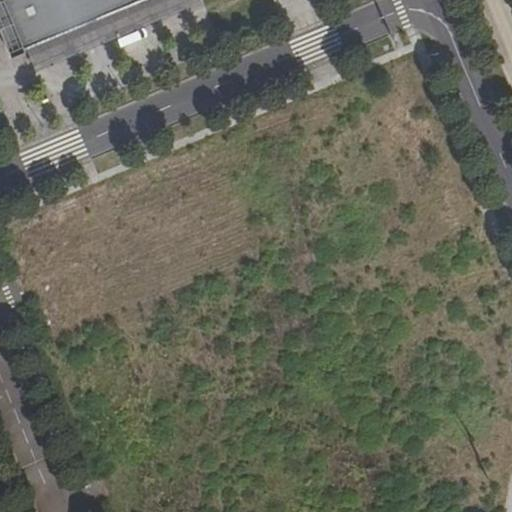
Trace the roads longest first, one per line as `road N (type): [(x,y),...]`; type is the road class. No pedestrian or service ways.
road 1 (unclassified): [(0,175),(420,0)]
road 2 (tertiary): [(431,0),(511,185)]
